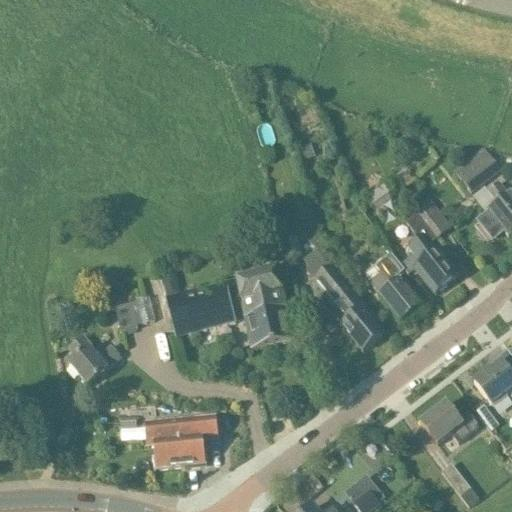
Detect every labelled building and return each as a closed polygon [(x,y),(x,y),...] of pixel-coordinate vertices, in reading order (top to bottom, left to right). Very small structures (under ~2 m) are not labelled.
[(258,110),(249,113),(253,126),(262,123),(258,110)] [(311,146),(296,151),(300,164),(315,158),(311,146)] [(486,153),(456,176),(472,196),(501,173),(486,153)] [(384,182),(365,197),(374,208),(393,193),(384,182)] [(487,194),(497,206),(489,213),(509,239),(511,236),(511,194),(510,196),(500,184),(487,194)] [(428,208),(419,215),(439,240),(447,233),(428,208)] [(419,215),(406,225),(419,240),(408,248),(422,266),(416,271),(436,296),(458,279),(438,253),(437,253),(431,246),(438,240),(419,215)] [(392,255),(363,278),(379,298),(379,299),(380,299),(401,327),(422,311),(396,279),(405,272),(392,255)] [(331,270),(323,260),(307,273),(315,282),(313,284),(345,325),(342,328),(344,332),(343,333),(349,340),(351,339),(363,355),(384,338),(374,326),(377,324),(332,268),(331,270)] [(236,282),(236,283),(238,291),(245,320),(286,309),(277,272),(236,282)] [(238,291),(236,283),(167,302),(177,341),(236,325),(229,293),(238,291)] [(115,310),(121,335),(138,331),(132,306),(115,310)] [(286,309),(245,320),(253,353),(294,342),(286,309)] [(77,361),(69,368),(88,389),(101,379),(107,374),(108,372),(122,360),(112,348),(97,360),(90,352),(92,350),(84,340),(70,352),(77,361)] [(491,372),(474,385),(491,408),(511,392),(511,378),(502,366),(492,374),(491,372)] [(437,448),(451,437),(459,447),(480,430),(470,417),(460,425),(446,407),(420,426),(437,448)] [(133,418),(120,419),(121,430),(134,429),(133,418)] [(157,472),(184,469),(185,473),(207,471),(207,467),(205,444),(219,442),(217,419),(146,426),(148,450),(155,449),(157,472)] [(452,466),(442,475),(468,509),(478,502),(452,466)] [(371,496),(355,509),(357,511),(369,511),(378,505),(371,496)]
